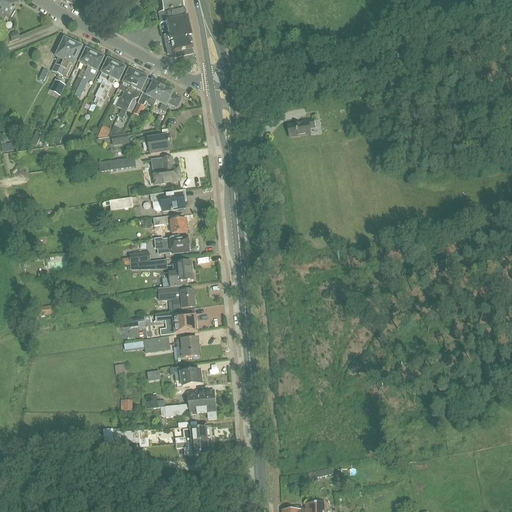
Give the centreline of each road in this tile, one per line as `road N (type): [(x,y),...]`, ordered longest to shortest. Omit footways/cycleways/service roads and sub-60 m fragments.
road 1 (primary): [(262,511),(218,80)]
road 2 (residential): [(218,80),(184,80),(37,0)]
